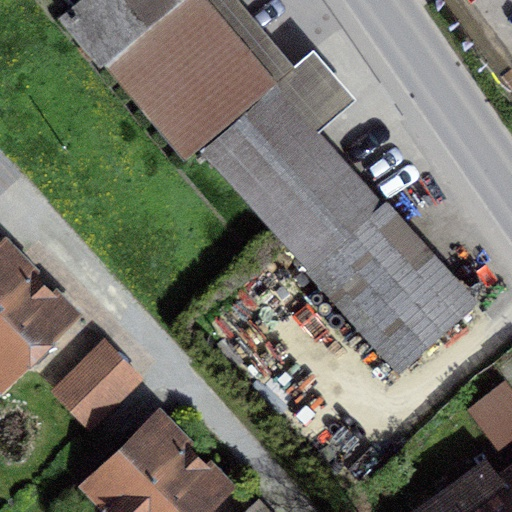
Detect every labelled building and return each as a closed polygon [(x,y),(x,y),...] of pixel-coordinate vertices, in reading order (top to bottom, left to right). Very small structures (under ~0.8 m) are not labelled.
[(65,14),(96,51),(158,0),(70,0),(75,6),(65,14)] [(273,79),(205,0),(158,0),(96,51),(185,157),(198,147),(273,79)] [(275,82),(273,79),(198,147),(398,369),(473,302),(275,82)] [(4,248),(0,252),(0,377),(2,380),(22,361),(37,361),(49,349),(49,334),(69,315),(4,248)] [(103,340),(54,389),(89,426),(140,377),(103,340)] [(223,486),(158,419),(91,484),(109,502),(103,508),(103,511),(202,511),(203,505),(223,486)] [(511,511),(511,490),(485,510),(463,480),(418,511),(511,511)] [(241,511),(272,511),(258,496),(241,511)]
